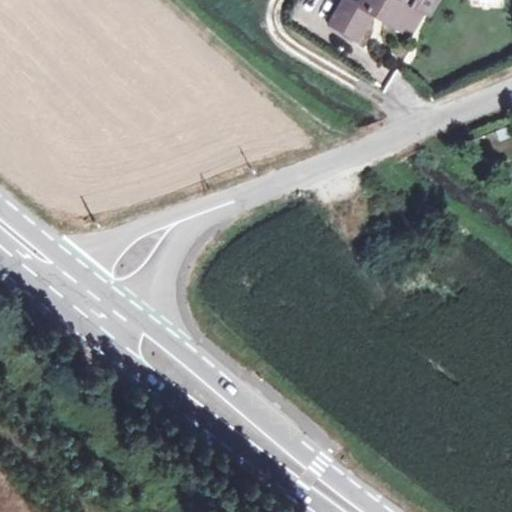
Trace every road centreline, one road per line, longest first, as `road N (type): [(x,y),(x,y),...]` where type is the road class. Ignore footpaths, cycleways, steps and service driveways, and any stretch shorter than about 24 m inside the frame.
road 1 (secondary): [(133,339),(352,511)]
road 2 (unclassified): [(190,218),(405,125)]
road 3 (track): [(405,125),(280,40),(272,17),(288,0)]
road 4 (unclassified): [(190,218),(89,255),(58,278)]
road 5 (unclassified): [(133,339),(144,299),(190,218)]
